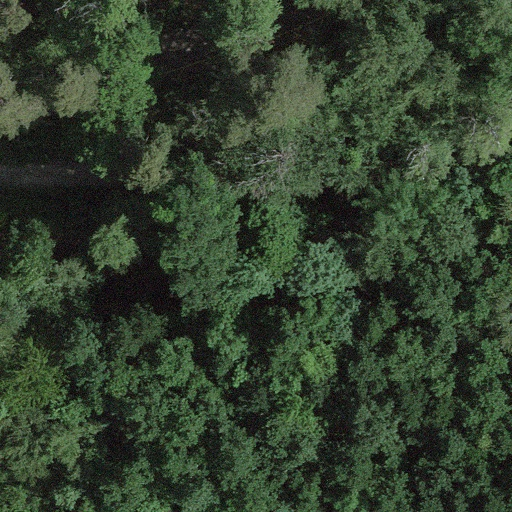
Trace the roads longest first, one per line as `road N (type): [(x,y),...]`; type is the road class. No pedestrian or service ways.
road 1 (track): [(0,147),(511,129)]
road 2 (unclassified): [(0,109),(123,84),(293,0)]
